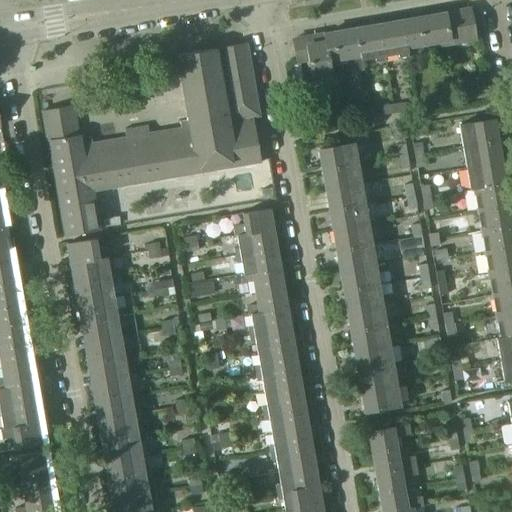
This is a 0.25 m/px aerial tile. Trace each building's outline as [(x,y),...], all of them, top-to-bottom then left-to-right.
[(470,9),(401,21),(405,47),(406,47),(439,41),(439,45),(475,39),(470,9)] [(401,21),(378,25),(383,56),(397,53),(398,58),(407,56),(406,47),(405,47),(401,21)] [(378,25),(355,29),(360,60),(374,57),(375,62),(384,60),(383,56),(378,25)] [(355,29),(331,33),(336,59),(352,56),(355,70),(362,69),(360,60),(355,29)] [(336,59),(331,33),(291,40),(295,62),(307,59),(311,78),(330,75),(328,60),(336,59)] [(97,230),(91,191),(259,162),(252,117),(258,116),(245,43),(176,55),(187,120),(178,121),(180,128),(148,134),(146,125),(123,129),(125,138),(91,144),(90,137),(80,138),(79,135),(77,135),(72,105),(40,111),(50,165),(53,165),(65,235),(97,230)] [(299,65),(290,66),(293,81),(301,80),(299,65)] [(462,98),(485,94),(483,80),(459,84),(462,98)] [(404,103),(392,105),(393,113),(405,111),(404,103)] [(380,107),(381,115),(393,113),(392,105),(380,107)] [(330,120),(327,106),(304,111),(306,125),(330,120)] [(351,121),(363,119),(361,106),(349,108),(351,121)] [(457,125),(461,147),(496,141),(492,119),(457,125)] [(496,141),(461,147),(465,168),(499,162),(496,141)] [(318,149),(322,170),(357,164),(353,143),(318,149)] [(420,143),(411,144),(413,155),(422,154),(420,143)] [(396,145),(398,157),(406,155),(404,144),(396,145)] [(422,154),(413,155),(416,168),(424,166),(422,154)] [(406,155),(398,157),(400,169),(408,167),(406,155)] [(499,162),(465,168),(469,190),(473,189),(503,184),(499,162)] [(357,164),(322,170),(325,190),(360,184),(357,164)] [(403,185),(405,197),(413,195),(411,183),(403,185)] [(360,184),(325,190),(329,210),(364,204),(360,184)] [(473,189),(477,210),(507,205),(503,184),(473,189)] [(419,186),(421,198),(429,196),(427,185),(419,186)] [(273,198),(271,188),(261,189),(262,200),(273,198)] [(413,195),(405,197),(407,209),(415,207),(413,195)] [(429,196),(421,198),(423,210),(431,209),(429,196)] [(364,204),(329,210),(333,230),(368,224),(364,204)] [(507,205),(477,210),(481,231),(511,226),(507,205)] [(233,236),(235,235),(271,229),(268,208),(241,213),(243,224),(231,226),(233,236)] [(102,227),(119,225),(118,216),(101,218),(102,227)] [(368,224),(333,230),(336,250),(371,244),(368,224)] [(410,225),(412,237),(420,235),(418,224),(410,225)] [(511,234),(511,226),(481,231),(484,253),(511,247),(511,234)] [(271,229),(235,235),(237,248),(232,248),(234,256),(275,249),(271,229)] [(420,235),(412,237),(414,249),(422,247),(420,235)] [(183,238),(184,245),(196,243),(195,236),(183,238)] [(66,243),(70,263),(106,257),(109,257),(107,247),(95,250),(93,239),(66,243)] [(196,243),(184,245),(185,252),(198,250),(196,243)] [(371,244),(336,250),(340,270),(375,264),(371,244)] [(7,245),(0,246),(0,267),(10,266),(7,245)] [(511,247),(484,253),(488,274),(511,269),(511,247)] [(159,248),(147,250),(148,258),(160,257),(159,248)] [(275,249),(234,256),(235,263),(240,262),(241,274),(278,267),(275,249)] [(433,251),(435,260),(447,258),(445,249),(433,251)] [(106,257),(70,263),(73,282),(114,275),(113,269),(108,270),(106,257)] [(375,264),(340,270),(343,291),(378,284),(375,264)] [(417,265),(419,277),(427,276),(425,264),(417,265)] [(10,266),(0,267),(0,286),(14,284),(10,266)] [(278,267),(241,274),(240,274),(241,283),(252,281),(254,293),(282,289),(278,267)] [(511,269),(488,274),(492,295),(511,291),(511,269)] [(434,272),(436,283),(444,281),(442,270),(434,272)] [(189,274),(190,282),(203,280),(201,272),(189,274)] [(114,275),(73,282),(77,303),(113,297),(111,284),(116,283),(114,275)] [(427,276),(419,277),(421,289),(430,288),(427,276)] [(164,280),(164,281),(152,283),(154,289),(166,288),(172,287),(171,279),(164,280)] [(444,281),(436,283),(438,295),(446,294),(444,281)] [(14,284),(0,286),(0,306),(17,303),(14,284)] [(200,284),(188,286),(190,298),(202,296),(200,284)] [(378,284),(343,291),(347,311),(382,304),(378,284)] [(167,295),(166,288),(154,289),(155,297),(167,295)] [(282,289),(254,293),(256,305),(245,306),(247,315),(252,314),(285,308),(282,289)] [(511,291),(492,295),(495,316),(511,313),(511,291)] [(113,297),(77,303),(80,323),(121,315),(120,308),(115,309),(113,297)] [(17,303),(0,306),(0,325),(20,322),(17,303)] [(382,304),(347,311),(350,331),(385,324),(382,304)] [(424,306),(426,317),(434,316),(432,304),(424,306)] [(285,308),(252,314),(254,326),(249,327),(250,334),(289,327),(285,308)] [(209,320),(208,312),(196,315),(198,322),(209,320)] [(442,314),(444,326),(452,324),(450,312),(442,314)] [(511,313),(495,316),(499,337),(499,338),(511,335),(511,313)] [(121,315),(80,323),(84,343),(120,336),(118,324),(123,323),(121,315)] [(174,316),(171,320),(159,322),(161,329),(178,326),(177,316),(174,316)] [(434,316),(426,317),(429,329),(437,328),(434,316)] [(213,322),(210,322),(211,330),(215,329),(215,331),(224,329),(223,319),(223,318),(213,320),(213,321),(213,322)] [(20,322),(0,325),(0,347),(24,343),(20,322)] [(198,324),(199,332),(211,330),(210,322),(198,324)] [(385,324),(350,331),(354,351),(389,345),(385,324)] [(452,324),(444,326),(446,338),(454,336),(452,324)] [(180,333),(178,326),(161,329),(162,336),(174,334),(180,333)] [(289,327),(250,334),(251,341),(256,341),(258,353),(292,347),(289,327)] [(511,335),(499,338),(499,337),(495,338),(498,360),(511,357),(511,335)] [(120,336),(84,343),(87,362),(128,355),(127,348),(122,349),(120,336)] [(24,343),(0,347),(0,363),(1,367),(27,362),(24,343)] [(432,346),(434,357),(442,356),(440,344),(432,346)] [(389,345),(354,351),(357,371),(392,365),(389,345)] [(292,347),(258,353),(260,365),(255,366),(256,373),(295,367),(292,347)] [(203,356),(205,362),(217,360),(216,354),(203,356)] [(128,355),(87,362),(91,382),(127,376),(125,363),(130,362),(128,355)] [(449,357),(451,368),(459,367),(457,355),(449,357)] [(442,356),(434,357),(436,369),(444,368),(442,356)] [(511,357),(498,360),(502,382),(511,379),(511,357)] [(167,362),(168,369),(180,367),(179,360),(167,362)] [(217,360),(205,362),(206,370),(218,368),(217,360)] [(27,362),(1,367),(3,378),(0,378),(0,388),(31,383),(27,362)] [(392,365),(357,371),(361,391),(396,385),(392,365)] [(180,367),(168,369),(169,376),(181,375),(180,367)] [(295,367),(256,373),(258,381),(262,380),(264,392),(299,386),(295,367)] [(459,367),(451,368),(453,381),(461,379),(459,367)] [(127,376),(91,382),(95,402),(135,394),(134,387),(129,388),(127,376)] [(31,383),(0,388),(0,408),(34,402),(31,383)] [(396,385),(361,391),(365,412),(388,408),(400,405),(396,385)] [(299,386),(264,392),(266,405),(262,406),(263,413),(302,406),(299,386)] [(448,391),(440,392),(442,404),(450,403),(448,391)] [(211,395),(212,401),(224,399),(223,393),(211,395)] [(135,394),(95,402),(98,422),(134,415),(132,403),(137,402),(135,394)] [(173,401),(174,408),(186,406),(185,399),(173,401)] [(224,399),(212,401),(213,409),(225,407),(224,399)] [(34,402),(0,408),(0,419),(2,429),(38,422),(34,402)] [(186,406),(174,408),(176,415),(188,413),(186,406)] [(302,406),(263,413),(264,420),(269,420),(271,432),(306,426),(302,406)] [(134,415),(98,422),(102,441),(142,434),(141,426),(136,427),(134,415)] [(468,418),(460,419),(462,432),(470,430),(468,418)] [(38,422),(2,429),(0,429),(0,432),(1,439),(13,437),(15,448),(41,443),(38,422)] [(368,431),(372,452),(394,448),(392,437),(408,434),(407,424),(368,431)] [(453,425),(445,427),(447,439),(456,437),(453,425)] [(306,426),(271,432),(273,444),(268,445),(269,452),(309,445),(306,426)] [(470,430),(462,432),(464,443),(472,442),(470,430)] [(217,434),(219,441),(231,439),(229,432),(217,434)] [(142,434),(102,441),(105,461),(141,454),(139,442),(144,441),(142,434)] [(456,437),(447,439),(450,450),(458,449),(456,437)] [(180,440),(181,447),(193,445),(192,438),(180,440)] [(231,439),(219,441),(220,448),(232,446),(231,439)] [(193,445),(181,447),(183,455),(195,453),(193,445)] [(309,445),(269,452),(270,460),(275,459),(277,472),(313,465),(309,445)] [(394,448),(372,452),(375,472),(414,466),(412,456),(396,459),(394,448)] [(8,477),(9,477),(46,471),(43,450),(16,455),(18,465),(6,467),(8,477)] [(141,454),(105,461),(109,480),(149,473),(148,466),(143,467),(141,454)] [(468,462),(469,472),(477,471),(476,461),(468,462)] [(456,491),(465,489),(460,464),(452,466),(456,491)] [(313,465),(277,472),(279,484),(275,485),(276,492),(316,485),(313,465)] [(414,466),(375,472),(379,492),(402,488),(400,477),(415,474),(414,466)] [(224,471),(226,481),(238,479),(236,468),(224,471)] [(483,470),(477,471),(469,472),(471,482),(484,480),(483,470)] [(46,471),(9,477),(10,485),(21,483),(23,495),(50,490),(46,471)] [(149,473),(109,480),(112,500),(148,494),(146,481),(151,480),(149,473)] [(187,480),(188,487),(200,485),(199,478),(187,480)] [(238,479),(226,481),(227,488),(239,486),(238,479)] [(200,485),(188,487),(190,495),(202,492),(200,485)] [(316,485),(276,492),(277,499),(282,499),(284,511),(320,505),(316,485)] [(402,488),(379,492),(382,511),(384,511),(412,507),(412,508),(421,506),(419,497),(403,499),(402,488)] [(50,490),(23,495),(25,506),(14,508),(14,511),(45,511),(53,511),(50,490)] [(148,494),(112,500),(114,511),(156,511),(155,505),(150,506),(148,494)] [(475,504),(476,511),(484,511),(483,502),(475,504)]
